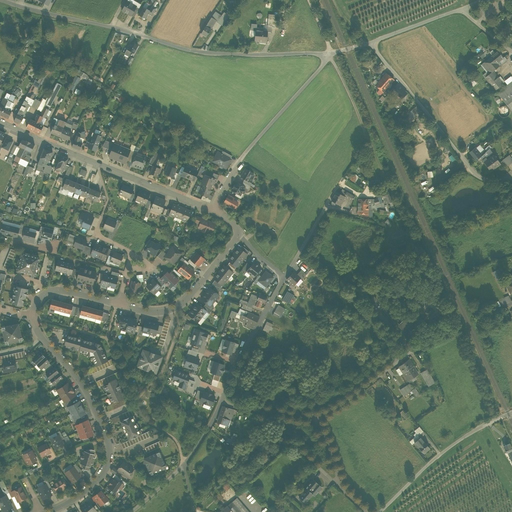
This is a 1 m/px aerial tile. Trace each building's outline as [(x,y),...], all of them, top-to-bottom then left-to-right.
[(137,7),(139,8),(141,4),(134,0),(131,0),(131,1),(129,0),(127,0),(127,1),(137,7)] [(131,16),(137,7),(127,1),(122,11),(131,16)] [(147,7),(146,9),(150,11),(149,14),(153,16),(157,8),(152,6),(150,9),(147,7)] [(146,19),(149,14),(150,11),(146,9),(143,7),(138,15),(142,17),(141,18),(144,20),(144,18),(146,19)] [(217,20),(224,24),(229,18),(221,13),(217,20)] [(201,34),(206,37),(211,30),(210,29),(213,24),(209,22),(201,34)] [(217,22),(212,29),(217,32),(222,25),(217,22)] [(262,42),(266,42),(267,32),(260,31),(256,31),(255,32),(255,36),(255,41),(262,41),(262,42)] [(131,42),(127,49),(131,52),(134,53),(138,45),(131,42)] [(491,57),(499,66),(507,60),(504,57),(503,58),(497,51),(491,57)] [(481,65),(488,74),(492,72),(499,66),(491,57),(481,65)] [(85,77),(88,79),(89,77),(78,70),(76,73),(84,78),(85,77)] [(502,84),(492,72),(488,74),(485,78),(495,90),(502,84)] [(42,85),(46,75),(42,73),(37,82),(42,85)] [(376,86),(380,89),(383,92),(387,87),(391,83),(393,79),(386,73),(379,82),(376,86)] [(75,90),(80,77),(74,75),(69,88),(75,90)] [(469,83),(472,87),(478,83),(475,79),(469,83)] [(511,80),(497,93),(505,103),(511,97),(511,80)] [(44,107),(49,109),(61,86),(57,83),(49,99),(44,107)] [(396,93),(398,95),(401,93),(403,91),(397,84),(392,89),(395,92),(396,93)] [(17,89),(13,93),(17,97),(21,93),(17,89)] [(381,97),(384,99),(391,92),(388,89),(381,97)] [(34,100),(26,96),(24,101),(28,103),(29,103),(32,105),(32,104),(34,100)] [(34,100),(32,104),(38,106),(40,101),(35,98),(34,100)] [(44,107),(49,99),(47,98),(46,100),(43,98),(37,110),(42,112),(44,107)] [(20,124),(23,117),(21,116),(25,108),(21,106),(19,110),(17,115),(14,121),(20,124)] [(411,110),(411,111),(415,115),(420,111),(416,106),(411,110)] [(502,117),(504,117),(505,117),(506,116),(508,116),(508,114),(509,113),(509,112),(509,110),(508,109),(507,108),(506,107),(505,106),(504,106),(502,106),(501,107),(500,107),(499,109),(498,110),(498,111),(498,113),(498,114),(499,115),(500,116),(501,117),(502,117)] [(40,116),(37,123),(38,124),(40,122),(41,122),(43,117),(45,118),(46,115),(49,110),(49,109),(44,107),(42,112),(40,116)] [(11,111),(8,109),(5,108),(1,115),(8,119),(11,111)] [(415,115),(411,111),(406,116),(411,122),(416,117),(415,115)] [(33,131),(37,123),(35,122),(30,120),(26,128),(33,131)] [(63,129),(66,123),(59,120),(57,126),(59,127),(63,129)] [(43,126),(38,124),(37,123),(33,131),(39,134),(43,126)] [(51,133),(60,137),(63,129),(59,127),(57,126),(54,125),(54,124),(53,127),(51,133)] [(69,135),(70,131),(67,129),(67,130),(63,129),(60,137),(68,140),(70,135),(69,135)] [(88,148),(96,151),(99,142),(98,141),(100,135),(99,135),(94,133),(90,142),(88,148)] [(2,147),(8,150),(13,141),(6,138),(3,144),(2,147)] [(18,163),(21,158),(20,158),(23,153),(24,150),(28,142),(22,139),(18,147),(20,148),(17,156),(16,155),(14,161),(18,163)] [(79,150),(82,143),(79,142),(75,140),(74,140),(72,147),(79,150)] [(102,147),(109,150),(111,143),(105,140),(102,147)] [(451,150),(445,141),(442,143),(444,148),(444,152),(444,153),(447,152),(451,150)] [(28,142),(24,150),(28,151),(31,153),(34,145),(28,142)] [(109,157),(124,163),(126,160),(130,150),(111,143),(109,150),(112,151),(109,157)] [(135,147),(133,152),(137,153),(136,155),(142,157),(143,156),(147,157),(147,156),(137,152),(139,149),(135,147)] [(480,157),(486,151),(484,150),(484,149),(480,153),(475,147),(469,153),(476,161),(480,157)] [(40,158),(44,160),(48,150),(44,149),(40,158)] [(484,162),(494,155),(492,152),(492,153),(489,149),(486,151),(480,157),(482,160),(484,162)] [(48,150),(44,160),(48,161),(49,162),(49,161),(53,152),(48,150)] [(149,164),(153,166),(158,154),(155,152),(153,157),(149,164)] [(31,156),(29,155),(27,154),(27,155),(23,153),(20,158),(21,158),(28,162),(31,156)] [(223,167),(226,169),(229,163),(228,162),(230,159),(221,154),(219,153),(216,158),(214,157),(212,161),(216,164),(216,163),(219,164),(219,165),(220,165),(220,166),(223,167)] [(158,154),(153,166),(160,169),(161,168),(159,167),(158,166),(160,161),(162,155),(158,154)] [(135,166),(142,169),(144,164),(145,164),(145,163),(145,162),(147,157),(143,156),(142,157),(136,155),(132,163),(132,165),(135,167),(135,166)] [(500,164),(494,155),(484,162),(490,171),(500,164)] [(56,169),(63,172),(64,170),(66,165),(68,158),(61,156),(56,169)] [(502,161),(507,166),(511,162),(511,159),(509,156),(502,161)] [(35,167),(30,166),(28,165),(25,171),(28,172),(32,174),(35,167)] [(45,167),(42,166),(39,165),(37,170),(40,171),(43,173),(44,171),(45,167)] [(157,176),(160,169),(153,166),(150,173),(157,176)] [(173,177),(175,172),(176,169),(168,166),(165,174),(173,177)] [(187,177),(194,180),(197,173),(194,171),(191,169),(190,170),(186,169),(186,168),(183,176),(187,178),(187,177)] [(245,179),(249,182),(253,174),(250,172),(250,170),(248,171),(245,169),(241,177),(245,179)] [(198,193),(209,198),(210,195),(211,191),(210,190),(212,185),(213,186),(216,179),(212,177),(211,179),(211,181),(203,178),(201,183),(203,184),(202,187),(200,187),(198,193)] [(63,188),(69,190),(73,182),(67,179),(63,188)] [(69,190),(75,193),(79,184),(73,182),(69,190)] [(236,193),(240,195),(242,193),(244,188),(245,187),(241,185),(236,182),(231,190),(236,193)] [(75,193),(81,195),(84,186),(79,184),(75,193)] [(129,198),(131,194),(133,189),(124,185),(120,195),(129,198)] [(81,195),(87,197),(90,189),(84,186),(81,195)] [(87,197),(94,200),(97,192),(90,189),(87,197)] [(135,200),(146,204),(147,200),(150,195),(149,194),(149,195),(144,193),(144,192),(139,191),(135,200)] [(344,196),(336,192),(331,201),(338,205),(344,196)] [(386,204),(390,203),(391,202),(388,194),(382,196),(385,204),(386,203),(386,204)] [(229,206),(234,208),(235,207),(235,208),(237,204),(237,202),(233,200),(234,198),(233,198),(228,195),(223,204),(229,207),(229,206)] [(151,210),(160,214),(162,208),(165,201),(156,197),(153,204),(151,210)] [(374,199),(368,199),(368,204),(371,204),(371,210),(372,211),(372,210),(375,210),(375,205),(376,208),(381,206),(382,208),(384,207),(383,202),(382,203),(380,197),(378,198),(377,198),(378,199),(374,200),(374,199)] [(187,222),(189,217),(191,211),(184,208),(184,209),(181,208),(181,207),(174,204),(171,210),(169,215),(170,215),(187,222)] [(368,216),(368,204),(365,204),(365,206),(361,206),(361,207),(358,207),(358,214),(364,214),(364,216),(368,216)] [(85,227),(89,229),(93,220),(92,220),(84,216),(81,215),(79,220),(78,223),(82,224),(85,226),(85,227)] [(194,225),(200,227),(203,220),(203,219),(197,217),(194,225)] [(103,228),(112,232),(114,227),(116,223),(110,221),(111,221),(107,219),(103,228)] [(202,231),(207,233),(208,231),(211,232),(214,225),(209,223),(210,222),(208,221),(207,222),(203,220),(200,227),(199,228),(203,230),(202,231)] [(0,232),(8,235),(10,227),(2,225),(1,229),(0,232)] [(10,227),(8,235),(17,237),(18,233),(19,229),(10,227)] [(44,230),(42,236),(49,237),(52,238),(53,233),(54,230),(44,227),(44,230)] [(23,239),(34,241),(34,239),(36,233),(35,233),(25,231),(23,239)] [(66,243),(74,246),(77,237),(69,234),(66,243)] [(83,250),(85,245),(87,241),(77,237),(74,246),(83,250)] [(151,254),(154,255),(160,247),(159,245),(157,244),(155,244),(152,242),(148,248),(146,250),(149,252),(151,253),(151,254)] [(94,256),(97,257),(101,248),(99,247),(98,246),(95,244),(93,249),(91,254),(92,254),(94,254),(94,256)] [(82,252),(88,255),(90,248),(85,245),(83,250),(82,252)] [(240,249),(247,254),(249,252),(242,246),(240,249)] [(101,247),(101,248),(97,257),(104,260),(105,256),(108,249),(101,247)] [(164,257),(173,264),(181,254),(175,249),(174,250),(172,248),(166,254),(164,257)] [(239,248),(233,254),(241,260),(243,257),(244,258),(247,254),(240,249),(239,248)] [(157,256),(162,260),(164,257),(166,254),(162,251),(157,256)] [(116,263),(119,265),(123,256),(114,252),(112,257),(110,261),(116,263)] [(191,260),(198,266),(204,259),(197,253),(194,257),(194,259),(192,261),(191,260)] [(18,271),(34,275),(35,274),(39,259),(38,258),(23,254),(22,255),(18,270),(18,271)] [(239,263),(241,260),(233,254),(228,261),(229,262),(236,268),(239,264),(239,263)] [(187,262),(194,268),(197,265),(190,259),(187,262)] [(56,270),(63,272),(66,262),(58,260),(57,264),(55,270),(56,270)] [(74,264),(66,262),(63,272),(71,274),(73,268),(74,264)] [(229,262),(227,264),(235,270),(236,268),(229,262)] [(250,274),(253,277),(261,268),(254,262),(251,266),(246,271),(247,272),(245,273),(244,275),(248,278),(250,274)] [(184,263),(181,267),(182,268),(179,272),(188,279),(194,271),(184,263)] [(242,270),(245,273),(247,272),(246,271),(251,266),(247,263),(242,270)] [(233,272),(235,270),(227,264),(226,267),(233,272)] [(224,266),(219,272),(227,278),(229,276),(230,276),(233,272),(226,267),(224,266)] [(76,280),(83,282),(86,283),(93,285),(96,272),(80,267),(76,280)] [(502,288),(506,286),(506,285),(498,269),(492,272),(500,288),(501,287),(502,288)] [(300,279),(301,280),(306,274),(301,270),(296,275),(300,279)] [(261,277),(258,281),(263,285),(266,287),(269,283),(273,277),(266,271),(261,277)] [(165,283),(170,288),(178,280),(170,273),(169,274),(167,272),(161,278),(160,279),(165,283)] [(224,281),(227,278),(219,272),(214,279),(215,280),(222,286),(225,282),(224,281)] [(294,286),(295,284),(300,279),(296,275),(293,272),(286,280),(294,286)] [(114,278),(110,277),(106,276),(106,275),(103,274),(101,282),(100,284),(108,286),(115,288),(118,278),(115,277),(114,278)] [(156,279),(162,285),(165,283),(160,279),(161,278),(159,276),(156,279)] [(152,291),(153,293),(156,290),(157,291),(160,287),(156,283),(153,280),(147,286),(149,289),(149,290),(150,291),(152,291)] [(129,291),(138,293),(140,283),(132,281),(129,291)] [(165,288),(162,285),(158,281),(156,283),(160,287),(163,290),(165,288)] [(264,289),(263,290),(265,292),(271,285),(269,283),(266,287),(264,289)] [(12,304),(22,306),(24,298),(26,298),(28,289),(17,286),(16,291),(14,291),(12,299),(13,299),(12,304)] [(210,288),(205,293),(214,301),(219,295),(210,288)] [(282,300),(289,304),(294,295),(287,291),(282,300)] [(211,305),(214,301),(205,293),(201,299),(206,303),(210,306),(211,305)] [(260,294),(258,297),(257,300),(262,302),(265,303),(267,297),(260,294)] [(260,308),(262,302),(257,300),(250,297),(248,303),(253,305),(260,308)] [(206,303),(204,306),(211,311),(214,308),(211,305),(210,306),(206,303)] [(197,304),(192,309),(202,317),(206,312),(206,311),(202,308),(197,304)] [(209,314),(211,311),(204,306),(202,308),(206,311),(206,312),(209,314)] [(280,313),(282,314),(285,310),(278,306),(275,310),(280,313)] [(197,322),(202,317),(192,309),(188,315),(191,318),(197,322)] [(280,313),(275,310),(272,315),(277,318),(280,313)] [(245,311),(243,316),(246,317),(257,322),(259,317),(245,311)] [(243,316),(241,315),(240,319),(247,323),(246,325),(250,327),(253,329),(257,322),(246,317),(243,316)] [(121,330),(126,331),(129,318),(121,316),(120,322),(119,325),(120,327),(122,328),(121,330)] [(136,320),(129,318),(126,331),(131,332),(131,331),(134,331),(134,328),(135,329),(136,325),(137,324),(135,324),(136,320)] [(399,326),(405,333),(413,326),(407,318),(404,320),(405,321),(399,326)] [(143,332),(149,333),(152,323),(145,321),(144,327),(143,332)] [(158,324),(152,323),(149,333),(156,335),(156,333),(158,325),(158,324)] [(273,328),(272,327),(265,324),(263,330),(268,332),(269,330),(271,331),(273,328)] [(5,342),(7,344),(20,341),(22,339),(19,326),(18,327),(16,325),(4,327),(2,329),(5,342)] [(191,343),(191,344),(193,344),(200,347),(203,338),(205,339),(207,334),(195,330),(192,338),(191,343)] [(91,355),(91,354),(98,346),(96,344),(96,343),(80,339),(78,338),(68,335),(66,341),(65,344),(66,345),(66,347),(72,348),(75,349),(79,350),(79,351),(85,353),(85,352),(87,352),(87,353),(91,355)] [(234,343),(226,340),(225,340),(222,351),(231,354),(232,351),(234,343)] [(200,347),(193,344),(191,350),(197,352),(198,352),(200,347)] [(101,348),(98,346),(91,354),(93,358),(94,358),(95,360),(93,360),(94,361),(96,366),(98,365),(101,364),(103,363),(106,362),(107,361),(102,348),(101,348)] [(189,349),(187,355),(188,356),(188,355),(195,358),(197,352),(191,350),(189,349)] [(149,371),(155,373),(156,373),(158,368),(157,368),(159,362),(160,362),(162,357),(161,357),(144,350),(143,351),(141,355),(142,355),(139,362),(139,361),(137,366),(138,366),(138,367),(144,369),(149,371)] [(32,360),(37,365),(45,357),(40,352),(40,353),(34,358),(32,360)] [(187,359),(185,365),(190,366),(189,367),(191,368),(196,369),(199,359),(195,358),(188,355),(188,356),(187,359)] [(49,362),(45,357),(37,365),(41,369),(43,367),(48,363),(49,362)] [(9,370),(9,371),(16,369),(14,359),(14,360),(11,360),(8,361),(5,361),(3,362),(5,371),(9,370)] [(399,367),(403,374),(413,366),(409,360),(399,367)] [(210,372),(214,374),(221,376),(222,372),(223,373),(224,369),(223,368),(224,365),(214,362),(212,366),(210,372)] [(417,374),(413,366),(403,374),(408,381),(417,374)] [(46,374),(50,380),(59,373),(55,368),(54,368),(48,373),(46,374)] [(420,373),(425,381),(431,377),(427,370),(426,370),(420,373)] [(190,376),(176,371),(173,380),(180,382),(178,386),(185,389),(186,385),(188,379),(190,376)] [(63,378),(59,373),(50,380),(54,385),(56,383),(62,378),(63,378)] [(425,381),(428,386),(434,383),(431,377),(425,381)] [(109,397),(112,402),(116,400),(117,401),(120,400),(122,399),(124,398),(116,379),(114,380),(111,381),(109,382),(108,382),(109,384),(104,386),(107,391),(106,391),(109,397)] [(57,391),(61,396),(72,389),(68,383),(62,387),(57,390),(57,391)] [(407,385),(403,388),(400,390),(404,396),(407,394),(411,391),(407,385)] [(76,395),(72,389),(61,396),(65,402),(70,399),(76,395)] [(195,397),(201,399),(203,392),(198,390),(195,397)] [(203,392),(201,399),(200,402),(211,406),(215,396),(211,395),(211,394),(207,393),(207,394),(203,392)] [(69,408),(71,413),(82,408),(79,402),(72,405),(68,407),(69,408)] [(218,423),(220,423),(226,425),(228,426),(230,420),(232,415),(231,414),(233,409),(232,409),(222,406),(218,417),(219,417),(218,420),(219,421),(218,423)] [(85,414),(82,408),(71,413),(74,418),(74,419),(78,417),(85,414)] [(120,421),(129,440),(131,439),(134,438),(137,437),(139,435),(141,435),(132,416),(130,416),(127,418),(125,419),(122,420),(120,421)] [(76,426),(78,432),(90,427),(88,421),(83,423),(77,425),(76,426)] [(93,434),(90,427),(78,432),(81,438),(82,438),(88,436),(93,434)] [(414,431),(416,433),(418,436),(419,436),(423,432),(419,427),(414,431)] [(67,436),(63,438),(60,431),(56,433),(57,436),(58,435),(61,440),(64,439),(67,444),(71,442),(67,436)] [(414,443),(420,438),(419,436),(418,436),(416,433),(414,435),(415,437),(409,442),(412,445),(414,443)] [(50,439),(56,449),(64,445),(61,440),(58,435),(57,436),(50,439)] [(414,443),(418,448),(424,442),(420,438),(414,443)] [(430,449),(424,442),(418,448),(424,454),(430,449)] [(40,453),(42,456),(50,452),(48,449),(46,444),(41,447),(42,448),(39,450),(38,451),(39,452),(40,453)] [(507,453),(508,455),(511,453),(511,451),(511,450),(509,444),(503,446),(505,453),(507,453)] [(84,469),(88,470),(89,467),(90,467),(91,464),(93,464),(95,458),(93,457),(94,454),(93,454),(94,450),(91,449),(89,450),(88,452),(84,451),(82,456),(81,459),(82,459),(80,464),(84,465),(83,467),(84,469)] [(23,456),(28,464),(36,459),(32,451),(23,456)] [(150,472),(152,473),(164,468),(165,466),(160,454),(157,453),(146,458),(145,461),(150,472)] [(118,470),(128,477),(129,475),(130,475),(131,475),(132,473),(132,472),(133,469),(123,462),(117,470),(118,470)] [(73,467),(78,473),(82,470),(75,464),(72,466),(73,467)] [(65,473),(72,483),(80,477),(78,473),(73,467),(65,473)] [(114,478),(120,482),(122,479),(115,474),(112,477),(114,478)] [(108,487),(114,491),(117,487),(120,489),(123,484),(120,482),(114,478),(108,487)] [(46,484),(48,489),(51,487),(50,486),(47,479),(42,482),(44,485),(46,484)] [(54,487),(57,492),(59,491),(59,492),(63,490),(62,489),(66,487),(62,479),(54,484),(55,486),(54,487)] [(299,497),(305,503),(313,494),(314,496),(321,488),(313,480),(306,488),(306,489),(299,497)] [(39,492),(43,499),(51,495),(48,489),(46,484),(44,485),(38,488),(40,492),(39,492)] [(16,499),(18,502),(26,498),(21,487),(13,491),(15,496),(16,499)] [(98,501),(100,505),(107,499),(101,492),(91,499),(95,504),(98,501)] [(0,505),(2,509),(3,511),(4,511),(8,509),(12,507),(8,499),(6,495),(0,498),(0,505)] [(248,511),(237,498),(232,502),(240,511),(248,511)] [(83,511),(96,511),(97,511),(93,506),(89,501),(80,508),(83,511)] [(240,511),(232,502),(222,511),(240,511)]
